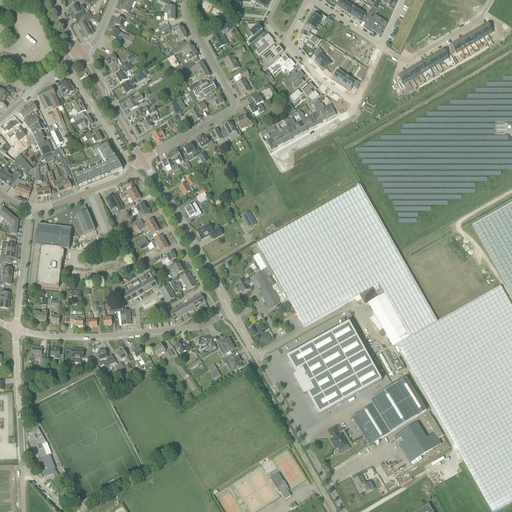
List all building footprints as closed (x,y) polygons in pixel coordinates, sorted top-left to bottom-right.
[(337,7),(342,11),(346,3),(347,3),(348,1),(345,0),(341,0),(337,6),(337,7)] [(373,7),(372,8),(376,11),(381,3),(386,7),(387,6),(389,7),(392,2),(390,1),(390,0),(380,0),(380,2),(377,0),(374,4),(373,7)] [(441,0),(439,6),(445,9),(448,0),(441,0)] [(451,0),(448,0),(445,9),(450,11),(455,2),(451,0)] [(474,0),(472,0),(471,4),(478,8),(481,4),(474,0)] [(455,2),(450,11),(456,14),(460,4),(455,2)] [(346,3),(342,11),(346,14),(351,6),(347,3),(346,3)] [(351,6),(346,14),(351,16),(355,9),(356,9),(357,7),(352,4),(351,6)] [(471,4),(468,8),(476,13),(478,8),(471,4)] [(78,8),(76,5),(69,9),(78,24),(86,15),(84,11),(86,10),(83,5),(78,8)] [(128,14),(131,7),(124,5),(122,11),(125,12),(124,15),(134,20),(135,17),(128,14)] [(468,8),(465,13),(473,17),(476,13),(468,8)] [(355,9),(351,16),(355,19),(360,12),(356,9),(355,9)] [(88,12),(83,19),(84,23),(79,26),(81,30),(78,32),(83,40),(83,39),(86,38),(86,39),(87,38),(92,35),(94,33),(92,30),(93,29),(88,22),(93,20),(94,21),(98,23),(100,17),(98,14),(92,17),(88,12)] [(360,12),(355,19),(360,23),(360,22),(362,23),(364,20),(366,17),(366,16),(360,12)] [(313,14),(310,20),(318,25),(322,20),(325,22),(327,18),(323,15),(320,19),(313,14)] [(366,17),(364,20),(367,22),(365,26),(371,30),(379,18),(375,15),(371,21),(366,17)] [(117,28),(126,32),(127,29),(123,27),(125,23),(128,24),(130,19),(123,16),(122,20),(118,19),(115,25),(118,26),(117,28)] [(379,18),(371,30),(376,34),(379,30),(382,32),(383,29),(379,25),(380,23),(382,20),(379,18)] [(310,20),(306,25),(313,30),(311,33),(316,36),(318,32),(315,30),(318,25),(310,20)] [(235,27),(232,23),(219,30),(221,34),(213,39),(214,39),(215,42),(213,43),(217,50),(229,43),(223,35),(228,32),(227,31),(235,27)] [(487,24),(482,27),(487,35),(491,33),(487,24)] [(164,31),(169,28),(170,28),(168,25),(165,26),(164,25),(155,30),(157,34),(164,31)] [(245,43),(248,47),(260,37),(263,34),(261,31),(262,31),(261,31),(262,31),(257,25),(257,26),(256,25),(248,25),(248,28),(250,30),(248,31),(249,32),(252,36),(249,39),(246,41),(247,42),(245,43)] [(335,26),(329,35),(334,39),(340,29),(335,26)] [(180,27),(175,29),(172,31),(174,34),(176,33),(178,36),(185,32),(183,28),(181,29),(180,27)] [(482,27),(477,30),(482,38),(487,35),(482,27)] [(340,29),(334,39),(339,42),(345,33),(340,29)] [(110,37),(115,39),(117,40),(118,37),(122,39),(132,44),(135,37),(130,35),(130,37),(114,30),(110,37)] [(477,30),(473,33),(478,41),(482,38),(477,30)] [(185,32),(178,36),(180,39),(177,40),(179,43),(187,39),(185,37),(187,36),(185,32)] [(303,35),(301,39),(304,41),(304,42),(303,44),(306,46),(307,45),(310,46),(312,43),(316,45),(316,46),(319,40),(309,33),(308,34),(310,35),(308,37),(307,37),(303,34),(302,35),(303,35)] [(345,33),(339,42),(345,45),(350,36),(345,33)] [(473,33),(469,35),(473,43),(478,41),(473,33)] [(469,35),(464,38),(469,46),(473,43),(469,35)] [(255,52),(255,53),(259,58),(275,44),(273,41),(274,41),(269,36),(268,38),(266,36),(264,38),(263,38),(259,42),(263,46),(260,48),(260,47),(260,48),(261,48),(256,52),(255,52)] [(350,36),(345,45),(350,49),(356,40),(350,36)] [(464,38),(460,40),(465,48),(469,46),(464,38)] [(356,40),(350,49),(355,52),(361,43),(356,40)] [(460,40),(455,43),(460,51),(465,48),(460,40)] [(361,43),(355,52),(360,55),(366,46),(361,43)] [(455,43),(451,46),(455,54),(460,51),(455,43)] [(180,47),(171,52),(172,54),(176,52),(177,53),(183,50),(184,53),(187,52),(188,55),(195,51),(193,47),(191,48),(190,46),(186,48),(185,44),(180,47)] [(274,46),(262,56),(266,60),(270,57),(273,60),(278,56),(279,56),(284,52),(281,49),(279,47),(276,49),(274,46)] [(366,46),(360,55),(365,59),(371,50),(366,46)] [(237,55),(235,56),(236,58),(245,52),(242,47),(235,51),(237,55)] [(443,50),(438,53),(443,61),(448,58),(443,50)] [(197,55),(195,51),(188,55),(190,58),(186,60),(188,63),(180,67),(181,71),(190,66),(194,64),(192,61),(197,58),(196,56),(197,55)] [(316,52),(314,55),(317,59),(314,61),(319,66),(327,59),(321,52),(318,54),(316,52)] [(438,53),(434,56),(439,64),(443,61),(438,53)] [(108,60),(105,62),(108,68),(106,69),(109,73),(112,71),(116,69),(116,68),(118,66),(121,64),(119,60),(117,61),(116,59),(114,55),(110,58),(109,57),(107,58),(108,60)] [(434,56),(429,58),(434,66),(439,64),(434,56)] [(230,73),(234,71),(240,68),(237,64),(236,65),(232,57),(224,62),(230,73)] [(429,58),(425,61),(430,69),(434,66),(429,58)] [(281,59),(268,70),(273,75),(283,67),(288,73),(289,74),(294,69),(293,67),(295,66),(291,61),(290,60),(285,64),(281,59)] [(327,59),(319,66),(323,71),(332,64),(327,59)] [(263,60),(259,64),(265,71),(269,67),(267,64),(263,60)] [(425,61),(421,63),(425,72),(430,69),(425,61)] [(191,69),(192,70),(193,73),(197,71),(199,74),(206,70),(202,63),(198,66),(191,69)] [(421,63),(416,66),(421,74),(425,72),(421,63)] [(120,84),(126,80),(126,81),(129,79),(126,73),(129,71),(126,65),(119,69),(121,72),(115,76),(120,84)] [(416,66),(412,69),(417,77),(421,74),(416,66)] [(412,69),(407,71),(412,79),(417,77),(412,69)] [(206,70),(199,74),(195,76),(199,82),(209,76),(206,70)] [(244,79),(250,75),(246,70),(241,74),(244,79)] [(291,74),(282,82),(285,85),(286,87),(287,87),(288,88),(292,85),(292,86),(293,85),(295,83),(298,86),(299,85),(301,83),(303,82),(304,83),(304,82),(301,78),(302,77),(304,76),(301,72),(300,71),(297,74),(292,78),(290,76),(292,75),(291,74)] [(337,71),(332,79),(337,82),(342,74),(337,71)] [(407,71),(403,74),(408,82),(412,79),(407,71)] [(143,73),(136,77),(140,82),(146,79),(143,73)] [(342,74),(337,82),(341,84),(346,77),(342,74)] [(403,74),(398,77),(403,85),(408,82),(403,74)] [(346,77),(341,84),(346,87),(352,78),(347,75),(346,77)] [(352,78),(346,87),(351,91),(353,87),(356,81),(352,78)] [(127,94),(131,92),(133,91),(133,90),(135,89),(134,86),(137,84),(134,79),(130,82),(130,83),(123,88),(127,94)] [(242,96),(252,90),(245,79),(236,84),(242,96)] [(61,91),(56,93),(59,99),(62,97),(61,96),(66,93),(67,96),(70,94),(75,92),(74,90),(74,89),(73,89),(74,88),(73,88),(69,81),(66,83),(65,81),(61,83),(57,85),(61,91)] [(207,82),(193,90),(197,96),(199,95),(202,93),(205,98),(213,94),(213,93),(217,90),(214,85),(211,87),(210,85),(209,86),(207,82)] [(190,91),(199,87),(198,86),(196,83),(188,88),(190,91)] [(298,90),(289,98),(294,103),(299,98),(299,99),(302,97),(302,96),(304,94),(307,97),(308,98),(312,102),(316,99),(320,96),(319,96),(315,92),(315,91),(313,92),(311,90),(314,88),(310,83),(308,85),(307,86),(306,85),(307,84),(300,89),(303,93),(302,94),(298,90)] [(52,88),(45,92),(53,108),(52,108),(53,110),(53,111),(56,118),(58,123),(57,123),(66,143),(68,143),(65,137),(67,136),(69,135),(58,108),(61,107),(54,93),(52,88)] [(160,91),(156,94),(156,93),(148,98),(151,102),(158,97),(162,95),(160,91)] [(38,96),(38,97),(40,102),(45,112),(50,110),(51,109),(52,108),(53,108),(45,92),(44,92),(44,93),(40,96),(40,97),(38,97),(38,96)] [(254,103),(248,106),(253,114),(255,117),(261,114),(260,113),(265,111),(261,104),(263,103),(258,94),(256,95),(252,97),(254,103)] [(133,99),(130,101),(126,103),(131,111),(138,107),(136,104),(143,100),(141,95),(134,99),(133,99)] [(225,104),(221,97),(216,99),(215,96),(210,99),(213,105),(215,104),(218,107),(225,104)] [(158,97),(151,102),(153,105),(160,101),(158,97)] [(78,115),(82,113),(86,111),(80,100),(72,104),(75,109),(72,111),(71,112),(71,113),(72,114),(72,115),(74,115),(77,114),(78,115)] [(181,100),(176,103),(181,111),(186,109),(181,100)] [(319,100),(316,102),(317,103),(324,117),(324,118),(326,120),(330,117),(330,118),(331,119),(336,116),(330,105),(324,108),(322,104),(321,105),(319,100)] [(170,104),(172,108),(176,116),(182,113),(177,105),(175,101),(170,104)] [(197,105),(201,110),(202,112),(207,109),(203,101),(197,105)] [(311,116),(317,126),(321,124),(321,123),(319,120),(324,118),(324,117),(317,103),(313,105),(315,109),(317,112),(311,116)] [(31,131),(33,135),(43,130),(45,129),(40,122),(37,117),(35,114),(38,111),(33,104),(20,114),(25,121),(24,122),(31,131)] [(198,112),(201,110),(197,105),(193,107),(195,109),(189,113),(191,116),(195,122),(201,119),(198,112)] [(289,105),(286,108),(290,115),(294,111),(289,105)] [(137,121),(142,118),(145,116),(146,117),(150,115),(148,111),(146,107),(140,111),(141,111),(134,115),(137,121)] [(152,118),(142,123),(146,131),(153,127),(152,123),(157,120),(156,118),(157,117),(158,116),(158,115),(159,115),(157,111),(156,112),(155,112),(150,115),(152,118)] [(300,111),(297,113),(301,121),(305,128),(310,125),(312,128),(312,129),(317,126),(311,116),(305,119),(302,113),(301,113),(300,111)] [(70,121),(72,125),(76,122),(81,120),(79,116),(70,121)] [(93,124),(89,117),(83,120),(84,122),(80,125),(83,130),(93,124)] [(252,125),(250,121),(247,117),(243,119),(242,117),(237,119),(238,121),(237,121),(240,126),(239,127),(241,130),(252,125)] [(289,120),(288,120),(296,133),(301,131),(302,133),(303,134),(307,132),(307,131),(305,128),(301,121),(295,124),(292,118),(289,120)] [(173,119),(169,121),(159,127),(161,130),(167,127),(168,129),(176,124),(173,119)] [(282,132),(288,142),(292,140),(292,139),(290,136),(296,133),(288,120),(289,120),(288,119),(284,121),(287,127),(288,128),(282,132)] [(8,126),(4,129),(11,139),(18,134),(21,138),(26,135),(16,120),(11,124),(10,123),(8,125),(8,126)] [(227,131),(223,133),(227,139),(230,137),(237,133),(232,123),(228,125),(228,124),(224,126),(227,131)] [(33,135),(46,164),(47,164),(62,158),(61,157),(59,152),(58,151),(57,151),(52,140),(47,142),(45,138),(46,138),(43,130),(33,135)] [(220,143),(227,139),(223,133),(220,135),(218,130),(210,134),(215,143),(219,141),(220,143)] [(274,130),(272,132),(278,143),(282,141),(283,144),(284,145),(288,142),(282,132),(281,130),(282,132),(278,134),(277,131),(276,130),(274,130)] [(63,143),(59,135),(57,131),(51,133),(53,138),(55,142),(57,145),(63,143)] [(159,132),(153,135),(153,136),(152,137),(154,139),(158,145),(162,142),(161,140),(165,138),(162,131),(159,133),(159,132)] [(90,132),(84,135),(88,141),(93,139),(96,144),(102,141),(98,133),(92,136),(90,132)] [(270,139),(266,141),(268,145),(272,151),(276,149),(276,148),(274,145),(278,143),(272,132),(268,134),(267,134),(268,135),(270,139)] [(3,137),(0,138),(0,139),(6,146),(9,144),(3,137)] [(205,137),(197,141),(200,146),(200,147),(198,149),(199,150),(201,154),(202,153),(204,152),(202,148),(208,145),(209,149),(214,146),(212,144),(210,140),(207,141),(205,137)] [(21,152),(25,148),(18,140),(14,144),(21,152)] [(75,177),(74,177),(78,187),(78,188),(82,186),(83,186),(87,184),(95,181),(96,181),(100,179),(111,174),(111,175),(114,173),(123,170),(117,160),(115,157),(115,156),(114,156),(108,144),(103,147),(101,144),(97,146),(95,147),(97,150),(98,149),(99,150),(107,165),(75,177)] [(201,154),(199,150),(198,148),(194,150),(191,145),(184,148),(186,152),(184,154),(185,157),(192,154),(194,158),(201,154)] [(176,153),(172,155),(176,162),(179,160),(180,163),(183,161),(179,154),(177,155),(176,153)] [(19,155),(12,161),(15,163),(27,172),(30,170),(32,170),(19,155)] [(161,162),(165,168),(169,165),(171,168),(177,165),(176,162),(172,155),(168,157),(168,158),(161,162)] [(70,176),(63,159),(60,160),(63,169),(64,169),(66,175),(67,177),(70,176)] [(41,166),(41,175),(49,173),(46,165),(47,164),(46,164),(41,166)] [(15,183),(17,181),(16,180),(22,174),(16,171),(12,176),(7,173),(0,180),(5,184),(10,188),(11,187),(13,184),(15,183)] [(183,196),(188,193),(191,192),(193,190),(190,186),(196,183),(192,176),(186,179),(189,183),(187,184),(186,184),(179,188),(183,196)] [(63,184),(65,191),(72,188),(68,178),(65,180),(64,177),(61,178),(61,179),(62,181),(63,184)] [(54,178),(51,179),(53,188),(56,187),(57,189),(59,193),(65,191),(63,184),(62,181),(61,179),(55,182),(54,178)] [(16,194),(22,196),(25,188),(22,187),(23,183),(19,182),(16,194)] [(46,186),(42,186),(43,190),(44,196),(51,195),(49,185),(46,186)] [(25,188),(22,196),(29,198),(33,187),(29,186),(28,189),(25,188)] [(262,252),(253,257),(261,272),(254,276),(254,277),(257,281),(262,288),(259,290),(260,291),(259,292),(269,310),(288,299),(304,327),(359,296),(365,305),(368,303),(383,330),(379,333),(382,337),(386,335),(393,347),(398,344),(492,511),(497,509),(511,500),(511,307),(500,286),(437,322),(360,186),(257,244),(262,252)] [(39,187),(36,187),(36,192),(37,197),(44,196),(43,190),(40,190),(39,187)] [(122,199),(126,197),(127,200),(130,198),(138,194),(135,188),(124,194),(120,196),(122,199)] [(199,195),(196,197),(200,204),(208,200),(205,193),(199,195)] [(138,194),(130,198),(133,203),(137,201),(141,199),(138,194)] [(107,199),(106,200),(107,203),(106,203),(108,206),(111,211),(117,208),(119,213),(124,210),(118,199),(115,201),(113,196),(109,198),(109,197),(106,199),(107,199)] [(195,203),(185,209),(190,218),(194,216),(195,218),(202,215),(195,203)] [(511,203),(472,225),(511,295),(511,203)] [(139,206),(136,209),(137,211),(139,214),(147,209),(144,204),(139,206)] [(74,228),(78,238),(95,231),(85,206),(59,217),(58,227),(38,225),(38,229),(37,229),(37,235),(36,246),(41,247),(37,285),(59,288),(62,260),(63,260),(64,252),(63,251),(63,249),(69,250),(72,227),(74,228)] [(0,218),(1,218),(3,220),(9,214),(6,212),(6,211),(4,209),(3,209),(2,208),(0,210),(0,218)] [(147,209),(139,214),(142,219),(150,215),(147,209)] [(250,228),(256,224),(250,212),(243,216),(250,228)] [(15,220),(15,219),(15,218),(12,216),(11,216),(9,214),(3,220),(1,223),(3,224),(8,228),(10,226),(15,220)] [(142,223),(135,227),(136,226),(139,231),(147,227),(149,230),(156,226),(153,220),(144,225),(142,223)] [(209,236),(210,235),(213,240),(222,235),(219,229),(214,232),(208,222),(203,225),(204,227),(196,232),(201,240),(209,236)] [(148,238),(155,234),(159,231),(156,226),(149,230),(151,233),(147,235),(148,238)] [(151,243),(154,248),(165,242),(162,237),(151,243)] [(6,251),(16,252),(17,246),(15,245),(14,245),(14,243),(15,243),(16,239),(10,238),(9,242),(10,242),(9,244),(8,244),(2,243),(1,250),(6,251)] [(137,247),(139,251),(149,245),(147,242),(137,247)] [(165,242),(154,248),(154,249),(158,246),(160,250),(156,252),(158,254),(169,248),(165,242)] [(1,250),(0,260),(0,262),(11,264),(10,264),(11,259),(13,259),(15,259),(16,252),(6,251),(1,250)] [(173,253),(163,258),(164,261),(167,259),(169,263),(171,266),(175,263),(173,260),(176,259),(173,253)] [(147,264),(149,267),(162,259),(161,256),(147,264)] [(0,276),(11,278),(12,270),(6,270),(6,265),(6,264),(0,263),(0,264),(0,276)] [(176,276),(179,274),(183,271),(179,264),(173,268),(171,266),(161,271),(163,274),(166,272),(168,275),(174,272),(176,276)] [(189,274),(184,277),(181,279),(184,285),(192,280),(189,274)] [(0,288),(3,289),(4,285),(10,286),(11,278),(0,276),(0,288)] [(238,286),(235,288),(235,289),(235,290),(236,292),(237,292),(238,293),(241,292),(242,293),(242,294),(245,292),(249,290),(247,286),(253,283),(253,284),(257,281),(254,277),(248,281),(247,279),(244,281),(243,280),(237,284),(238,286)] [(153,278),(147,281),(151,289),(157,286),(153,278)] [(188,291),(192,289),(196,286),(192,280),(184,285),(188,291)] [(151,289),(147,281),(140,285),(145,293),(151,289)] [(140,285),(134,288),(139,296),(145,293),(140,285)] [(168,286),(164,288),(160,290),(163,296),(171,292),(168,286)] [(0,301),(8,302),(9,294),(3,294),(3,289),(0,288),(0,301)] [(134,288),(128,292),(132,300),(139,296),(134,288)] [(128,292),(122,296),(126,303),(132,300),(128,292)] [(175,298),(171,292),(163,296),(167,303),(175,298)] [(201,295),(195,299),(199,307),(206,303),(201,295)] [(188,302),(193,310),(199,307),(195,299),(188,302)] [(0,308),(7,310),(8,302),(0,301),(0,308)] [(187,314),(193,310),(188,302),(182,306),(187,314)] [(98,306),(99,316),(103,315),(104,326),(112,326),(111,318),(107,319),(106,315),(105,311),(104,311),(104,305),(98,306)] [(176,309),(180,317),(187,314),(182,306),(176,309)] [(176,309),(170,313),(174,321),(180,317),(176,309)] [(37,312),(36,319),(38,320),(38,321),(46,322),(47,317),(48,312),(42,311),(42,314),(40,314),(40,313),(37,312)] [(121,313),(121,319),(130,318),(130,311),(120,312),(121,313)] [(59,324),(60,319),(61,313),(57,313),(57,316),(52,316),(51,323),(59,324)] [(88,316),(89,316),(89,321),(89,327),(97,327),(97,321),(93,321),(93,316),(92,316),(92,313),(88,313),(88,316)] [(71,316),(70,323),(75,323),(75,327),(83,327),(83,322),(83,320),(85,320),(84,316),(78,316),(77,316),(71,316)] [(342,317),(279,352),(289,370),(286,371),(297,391),(300,389),(313,411),(375,375),(342,317)] [(121,319),(121,321),(122,326),(131,325),(130,318),(121,319)] [(256,334),(262,333),(260,324),(254,326),(256,334)] [(259,334),(261,344),(271,343),(270,333),(259,334)] [(213,339),(209,339),(209,337),(204,338),(204,339),(201,340),(200,338),(195,342),(197,346),(200,351),(210,345),(209,343),(210,343),(213,350),(217,348),(213,339)] [(224,351),(226,354),(232,351),(233,351),(233,350),(234,350),(229,340),(226,341),(225,339),(218,342),(221,347),(220,348),(222,352),(224,351)] [(177,349),(179,352),(180,352),(181,355),(189,350),(190,352),(194,349),(190,344),(185,347),(181,341),(175,345),(177,349)] [(154,350),(156,354),(158,356),(163,353),(168,360),(173,356),(170,351),(166,353),(165,351),(161,345),(154,350)] [(29,357),(28,362),(33,363),(34,358),(34,355),(37,356),(37,358),(41,359),(42,348),(36,347),(35,349),(33,348),(32,353),(29,353),(29,357)] [(59,360),(60,356),(60,351),(57,350),(57,349),(51,348),(51,357),(54,357),(54,360),(59,360)] [(137,358),(140,356),(142,360),(139,362),(141,366),(145,364),(150,361),(147,356),(145,357),(143,354),(139,348),(133,352),(137,358)] [(83,359),(83,357),(83,352),(77,351),(77,350),(72,350),(72,355),(72,358),(83,359)] [(98,355),(95,356),(98,362),(100,366),(106,364),(107,367),(115,363),(113,358),(108,360),(104,351),(97,354),(98,355)] [(127,356),(127,355),(124,351),(121,353),(120,351),(115,353),(117,357),(118,357),(121,361),(125,358),(128,363),(131,362),(127,356)] [(385,367),(390,365),(392,371),(396,370),(388,352),(380,355),(385,367)] [(232,370),(233,369),(234,371),(238,369),(238,370),(241,368),(241,367),(242,367),(239,361),(240,360),(238,357),(230,361),(228,358),(223,361),(225,364),(226,363),(230,370),(231,370),(232,370)] [(399,359),(394,362),(400,372),(403,370),(405,369),(399,359)] [(184,378),(188,375),(182,365),(178,367),(182,374),(181,374),(184,378)] [(214,380),(220,377),(214,365),(208,368),(214,380)] [(397,384),(418,417),(426,412),(406,379),(397,384)] [(373,405),(351,419),(369,447),(418,417),(397,384),(370,400),(373,405)] [(395,437),(397,440),(400,438),(403,442),(400,444),(411,463),(441,444),(438,439),(443,436),(432,417),(425,421),(426,423),(427,423),(434,433),(426,438),(417,423),(395,437)] [(339,436),(337,433),(338,432),(335,427),(328,431),(331,436),(332,435),(334,438),(332,439),(330,441),(331,443),(335,449),(338,448),(339,450),(346,446),(348,445),(346,443),(343,436),(341,434),(339,435),(339,436)] [(46,443),(38,428),(28,434),(29,437),(27,438),(37,462),(38,461),(45,478),(53,474),(52,470),(55,469),(50,456),(47,457),(43,445),(46,443)] [(278,474),(270,479),(273,484),(279,494),(285,502),(293,497),(288,488),(282,479),(278,474)] [(361,476),(358,478),(354,480),(359,488),(358,488),(361,493),(364,491),(365,492),(366,494),(374,489),(370,482),(366,485),(361,476)]
